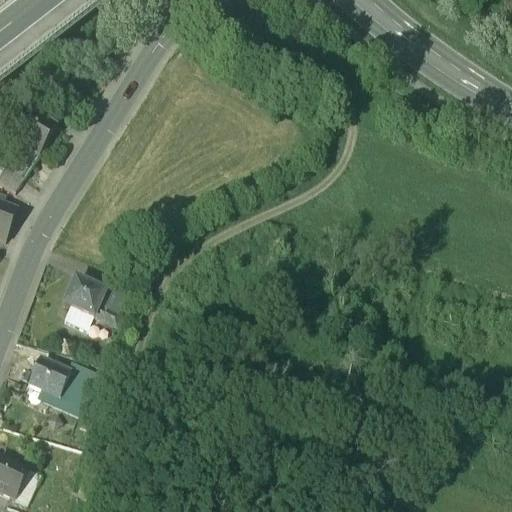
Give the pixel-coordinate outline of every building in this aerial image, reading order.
[(47,119),(38,114),(35,119),(44,125),(47,119)] [(35,119),(28,115),(19,130),(12,126),(3,140),(10,144),(19,150),(37,161),(55,132),(44,125),(35,119)] [(37,161),(19,150),(12,160),(31,171),(37,161)] [(31,171),(12,160),(4,173),(22,185),(31,171)] [(22,185),(4,173),(0,178),(0,189),(14,198),(22,185)] [(0,207),(0,244),(4,246),(16,214),(1,208),(0,207)] [(133,290),(109,279),(102,296),(103,296),(126,306),(133,290)] [(102,296),(74,283),(62,309),(69,312),(92,322),(103,296),(102,296)] [(103,296),(92,322),(115,332),(126,306),(103,296)] [(92,322),(69,312),(63,325),(86,335),(92,322)] [(69,378),(38,365),(26,391),(57,404),(69,378)] [(84,385),(69,378),(57,404),(73,411),(82,414),(87,400),(79,398),(84,385)] [(163,403),(143,397),(140,410),(159,415),(163,403)] [(169,404),(163,403),(159,415),(165,417),(169,404)] [(26,476),(0,464),(0,499),(6,503),(13,506),(26,476)]
